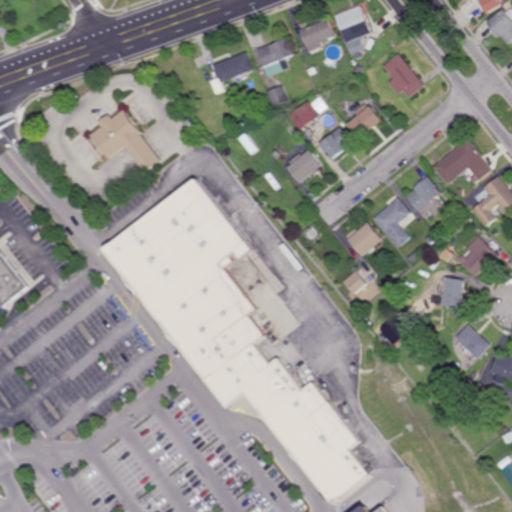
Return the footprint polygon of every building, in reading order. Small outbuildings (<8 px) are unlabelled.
[(503,0),(505,3),(488,13),(482,0),(503,0)] [(374,33),(364,37),(368,49),(362,51),(364,56),(357,59),(355,54),(354,55),(339,15),(364,5),(374,33)] [(511,42),(511,43),(503,33),(498,37),(489,25),(492,22),(491,20),(507,7),(510,11),(511,9),(511,42)] [(311,51),(302,30),(330,18),(337,36),(322,42),(324,46),(311,51)] [(297,56),(283,61),(287,71),(271,78),(258,45),(272,39),(274,45),(290,38),(297,56)] [(253,77),(248,79),(246,73),(223,82),(216,65),(249,52),(256,69),(251,71),(253,77)] [(411,98),(406,91),(401,95),(391,82),(396,78),(386,66),(401,54),(427,85),(411,98)] [(311,75),(309,70),(316,67),(318,73),(311,75)] [(278,105),(272,90),(285,84),(291,100),(278,105)] [(344,95),(343,88),(350,87),(351,93),(344,95)] [(331,108),(303,130),(291,116),(311,100),(314,104),(323,97),(331,108)] [(370,108),(374,105),(387,121),(363,139),(352,124),(361,117),(357,111),(366,103),(370,108)] [(146,133),(145,134),(165,162),(149,173),(130,147),(114,159),(110,153),(105,157),(99,149),(102,147),(99,144),(100,143),(95,136),(106,127),(103,123),(114,115),(117,119),(129,110),(146,133)] [(337,161),(324,145),(336,135),(335,134),(345,127),(357,143),(349,150),(349,151),(337,161)] [(485,171),(489,177),(485,180),(481,175),(480,176),(473,167),(452,185),(437,166),(472,138),(486,155),(485,156),(492,165),(485,171)] [(319,176),(317,174),(304,184),(292,168),(295,165),(292,160),(302,153),(305,158),(314,151),(326,166),(323,169),(324,172),(319,176)] [(438,209),(437,208),(427,216),(423,211),(422,212),(409,196),(418,189),(417,188),(419,186),(417,184),(429,174),(450,199),(438,209)] [(511,208),(508,212),(501,204),(493,211),(499,218),(489,227),(475,210),(493,195),(487,188),(502,176),(511,188),(511,208)] [(341,500),(336,502),(252,391),(232,406),(113,249),(200,177),(258,253),(246,262),(240,254),(229,263),(263,308),(255,314),(277,344),(268,351),(276,362),(284,356),(309,388),(317,381),(363,441),(355,448),(374,474),(341,500)] [(401,247),(378,219),(402,198),(418,217),(404,228),(413,238),(401,247)] [(387,240),(376,248),(377,249),(372,253),(371,251),(365,256),(352,239),(356,235),(355,234),(362,229),(363,230),(374,223),(387,240)] [(312,243),(304,232),(314,224),(323,235),(312,243)] [(433,245),(428,240),(433,235),(438,241),(433,245)] [(493,266),(491,264),(479,276),(461,259),(465,255),(469,259),(475,252),(470,247),(482,235),(503,257),(493,266)] [(0,310),(0,244),(32,286),(0,310)] [(358,295),(347,282),(360,270),(371,283),(358,295)] [(464,309),(432,304),(433,295),(446,297),(450,277),(468,280),(464,309)] [(415,323),(415,322),(412,324),(409,319),(417,314),(421,319),(415,323)] [(396,346),(411,333),(397,318),(383,330),(396,346)] [(489,341),(490,339),(493,342),(492,343),(495,346),(481,360),(459,339),(473,325),(489,341)] [(510,358),(511,355),(511,379),(509,378),(506,385),(498,382),(501,374),(494,371),(502,354),(510,358)] [(511,464),(503,470),(511,485),(511,464)]
